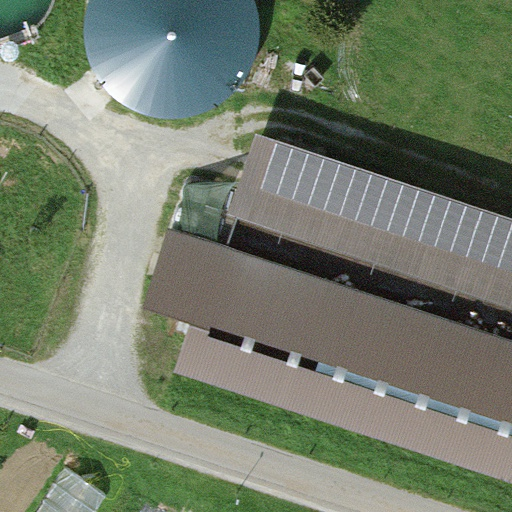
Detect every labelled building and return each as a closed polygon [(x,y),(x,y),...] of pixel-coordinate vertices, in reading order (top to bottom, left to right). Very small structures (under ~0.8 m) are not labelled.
[(0,0),(0,42),(2,43),(19,41),(34,34),(46,22),(54,7),(55,0),(0,0)] [(258,0),(90,0),(90,1),(84,30),(89,58),(102,84),(123,105),(151,118),(181,121),(210,114),(236,98),(255,74),(264,46),(264,15),(258,0)] [(511,214),(262,130),(233,214),(511,307),(511,214)] [(511,343),(171,230),(145,308),(196,325),(180,372),(511,482),(511,343)] [(71,463),(37,511),(97,511),(113,490),(71,463)]
